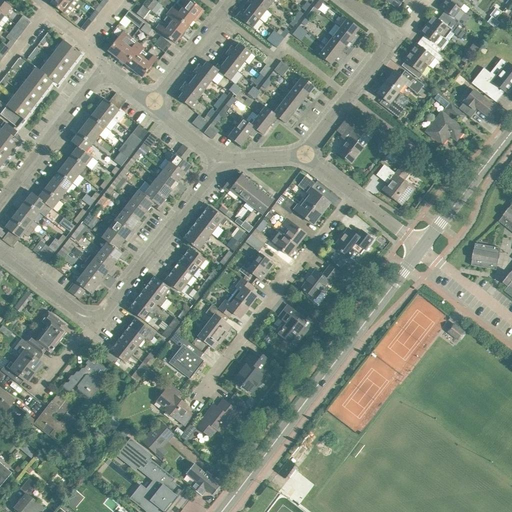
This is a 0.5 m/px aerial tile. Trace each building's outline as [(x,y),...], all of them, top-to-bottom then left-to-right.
[(11,7),(1,0),(0,0),(0,13),(4,16),(11,7)] [(74,7),(70,4),(64,0),(49,0),(48,1),(67,16),(74,7)] [(157,1),(155,0),(147,0),(144,5),(150,10),(157,1)] [(202,9),(190,0),(177,0),(177,2),(183,7),(182,8),(196,18),(197,16),(199,17),(204,11),(202,9)] [(266,10),(253,0),(249,0),(248,2),(251,5),(247,10),(259,19),(266,10)] [(274,1),(272,0),(253,0),(266,10),(274,1)] [(409,0),(385,0),(397,9),(402,2),(406,5),(409,0)] [(453,18),(460,9),(464,4),(457,0),(451,0),(450,2),(448,0),(444,0),(439,7),(445,11),(441,15),(455,26),(455,25),(458,22),(453,18)] [(305,11),(310,5),(307,2),(302,9),(305,11)] [(99,13),(104,7),(100,4),(95,10),(99,13)] [(150,10),(144,5),(136,14),(139,16),(141,13),(145,17),(150,10)] [(196,18),(182,8),(179,12),(173,7),(170,11),(189,26),(196,18)] [(491,17),(487,23),(495,29),(499,23),(495,20),(502,13),(496,8),(489,16),(491,17)] [(95,19),(99,13),(95,10),(91,16),(95,19)] [(259,19),(247,10),(243,15),(240,12),(237,16),(252,28),(258,20),(259,19)] [(315,13),(311,10),(306,16),(310,19),(315,13)] [(139,28),(144,23),(129,11),(124,16),(139,28)] [(189,26),(170,11),(166,15),(167,16),(164,21),(169,25),(182,35),(189,26)] [(299,20),(303,14),(300,11),(295,17),(299,20)] [(466,34),(455,25),(455,26),(441,15),(438,20),(433,15),(426,24),(445,39),(448,41),(454,34),(461,39),(466,34)] [(305,26),(310,19),(306,16),(301,23),(305,26)] [(293,27),(299,20),(295,17),(289,24),(293,27)] [(355,33),(359,28),(347,19),(340,28),(356,40),(359,36),(355,33)] [(84,32),(90,24),(86,21),(80,29),(84,32)] [(154,31),(146,24),(141,30),(150,36),(154,31)] [(182,35),(169,25),(166,29),(159,24),(156,28),(166,36),(175,44),(182,35)] [(445,39),(426,24),(420,32),(426,37),(423,41),(428,45),(438,54),(442,49),(448,41),(445,39)] [(17,40),(24,31),(19,28),(16,25),(9,34),(17,40)] [(296,38),(301,31),(297,28),(292,35),(296,38)] [(356,40),(340,28),(333,37),(345,47),(349,42),(352,44),(356,40)] [(284,39),(289,32),(286,29),(281,36),(284,39)] [(116,58),(131,38),(123,32),(108,51),(116,58)] [(43,45),(51,35),(48,33),(40,42),(43,45)] [(172,45),(161,36),(154,44),(165,53),(172,45)] [(279,45),(284,39),(281,36),(276,42),(279,45)] [(341,51),(345,47),(333,37),(326,46),(341,58),(345,54),(341,51)] [(125,64),(140,45),(136,42),(131,38),(116,58),(125,64)] [(24,119),(53,81),(57,85),(81,54),(83,55),(82,56),(83,56),(83,55),(64,40),(58,48),(40,71),(36,67),(7,106),(4,109),(0,114),(20,129),(26,121),(24,119)] [(443,57),(438,54),(428,45),(423,41),(420,44),(418,45),(416,43),(410,52),(424,63),(428,66),(429,66),(435,58),(439,62),(443,57)] [(11,48),(6,45),(2,42),(0,44),(0,47),(7,53),(11,48)] [(251,53),(239,43),(235,49),(232,46),(229,50),(244,62),(251,53)] [(147,53),(142,50),(144,48),(140,45),(125,64),(133,71),(143,58),(147,53)] [(341,58),(326,46),(319,55),(331,65),(335,60),(338,62),(341,58)] [(32,60),(39,50),(36,48),(28,58),(32,60)] [(244,62),(229,50),(226,54),(229,57),(225,62),(237,71),(244,62)] [(421,74),(428,66),(424,63),(410,52),(403,60),(408,64),(404,68),(412,74),(415,76),(418,79),(422,75),(421,74)] [(142,78),(157,58),(153,55),(148,62),(143,58),(133,71),(142,78)] [(465,55),(461,60),(466,64),(470,59),(465,55)] [(14,71),(22,61),(19,59),(11,68),(14,71)] [(215,68),(207,61),(203,67),(199,64),(197,68),(212,80),(218,72),(219,71),(215,68)] [(237,71),(225,62),(221,67),(218,64),(215,68),(219,71),(218,72),(230,81),(237,71)] [(483,68),(471,83),(486,95),(495,84),(506,92),(511,84),(511,66),(508,63),(496,78),(483,68)] [(278,73),(283,67),(279,64),(274,70),(278,73)] [(264,77),(271,68),(266,65),(259,73),(260,74),(264,77)] [(212,80),(197,68),(193,72),(197,75),(193,80),(205,89),(212,80)] [(424,85),(405,71),(413,77),(409,82),(395,70),(386,82),(398,92),(404,84),(417,94),(424,85)] [(276,76),(272,73),(267,80),(270,83),(276,76)] [(0,83),(3,86),(10,76),(7,74),(0,82),(0,83)] [(259,84),(264,77),(260,74),(255,81),(259,84)] [(314,87),(299,75),(296,80),(297,81),(294,86),(307,96),(314,87)] [(205,89),(193,80),(189,85),(186,82),(182,86),(198,98),(205,89)] [(265,89),(270,83),(267,80),(262,86),(265,89)] [(444,81),(440,86),(446,90),(450,85),(444,81)] [(405,109),(395,102),(401,94),(398,92),(386,82),(377,94),(391,105),(388,109),(379,103),(398,118),(405,109)] [(232,93),(237,87),(233,84),(228,90),(232,93)] [(198,98),(182,86),(179,90),(183,93),(179,98),(191,108),(198,98)] [(307,96),(294,86),(290,91),(287,90),(285,94),(300,105),(307,96)] [(235,96),(241,89),(237,87),(232,93),(235,96)] [(252,96),(257,89),(253,87),(248,93),(252,96)] [(255,99),(260,92),(257,89),(252,96),(255,99)] [(465,130),(448,117),(452,113),(461,120),(465,116),(457,109),(451,105),(452,104),(442,96),(443,94),(437,90),(428,102),(430,104),(433,99),(446,109),(443,113),(441,112),(432,124),(425,132),(442,145),(451,133),(457,138),(456,140),(456,141),(465,130)] [(494,107),(486,101),(483,97),(482,98),(472,91),(459,109),(470,118),(478,108),(487,116),(494,107)] [(114,106),(121,97),(116,93),(109,102),(114,106)] [(222,103),(227,96),(223,93),(218,100),(222,103)] [(300,105),(285,94),(281,98),(283,100),(280,104),(292,114),(300,105)] [(120,109),(126,100),(121,97),(114,106),(119,110),(120,109)] [(114,106),(109,102),(105,99),(103,101),(101,100),(97,105),(99,107),(98,108),(112,119),(116,114),(122,118),(126,113),(120,109),(119,110),(114,106)] [(228,108),(233,101),(230,99),(225,105),(228,108)] [(217,109),(222,103),(218,100),(213,107),(217,109)] [(292,114),(280,104),(276,110),(273,108),(271,112),(270,112),(277,117),(285,124),(292,114)] [(230,109),(228,108),(225,105),(218,115),(221,117),(224,120),(228,115),(226,114),(230,109)] [(270,112),(271,112),(262,105),(258,109),(261,111),(257,116),(270,126),(277,117),(270,112)] [(112,119),(98,108),(91,116),(106,127),(112,119)] [(210,119),(215,112),(211,109),(206,116),(210,119)] [(196,127),(203,118),(199,115),(192,123),(196,127)] [(216,124),(221,117),(218,115),(213,121),(216,124)] [(106,127),(91,116),(85,125),(99,136),(106,127)] [(270,126),(257,116),(253,121),(251,119),(248,123),(254,128),(257,131),(263,135),(270,126)] [(257,131),(254,128),(248,123),(240,117),(237,121),(239,123),(235,128),(247,137),(250,134),(253,137),(257,131)] [(200,130),(207,122),(203,118),(196,127),(200,130)] [(0,167),(20,142),(14,137),(18,132),(6,123),(0,131),(0,167)] [(363,148),(356,142),(364,133),(351,123),(341,137),(347,142),(339,153),(351,163),(363,148)] [(208,136),(215,128),(211,124),(204,133),(208,136)] [(99,136),(85,125),(78,133),(93,144),(99,136)] [(141,141),(148,132),(139,125),(132,134),(141,141)] [(212,140),(219,132),(219,131),(215,128),(208,136),(212,140)] [(247,137),(235,128),(231,133),(229,131),(226,135),(240,146),(247,137)] [(93,144),(78,133),(71,142),(78,147),(86,153),(93,144)] [(150,147),(158,138),(151,133),(144,142),(150,147)] [(135,150),(141,141),(132,134),(125,142),(135,150)] [(128,158),(135,150),(125,142),(119,151),(128,158)] [(180,158),(188,148),(183,144),(177,152),(175,154),(180,158)] [(92,158),(86,153),(78,147),(79,148),(73,156),(86,166),(92,158)] [(185,162),(186,162),(193,152),(188,148),(180,158),(185,162)] [(393,149),(387,157),(393,161),(398,153),(393,149)] [(136,159),(141,153),(137,150),(133,156),(136,159)] [(191,166),(186,162),(185,162),(180,158),(175,154),(169,162),(189,177),(192,173),(188,170),(191,166)] [(86,166),(73,156),(66,165),(79,175),(86,166)] [(189,177),(169,162),(165,159),(159,167),(163,170),(179,182),(182,178),(186,181),(189,177)] [(79,175),(66,165),(60,173),(73,183),(79,175)] [(123,175),(128,169),(125,166),(120,173),(123,175)] [(407,186),(408,184),(402,179),(408,172),(400,167),(395,174),(384,166),(377,175),(377,176),(384,166),(389,170),(384,177),(389,181),(382,190),(402,205),(413,191),(407,186)] [(179,182),(163,170),(157,178),(177,193),(179,189),(176,186),(179,182)] [(73,183),(60,173),(53,182),(66,192),(73,183)] [(238,196),(250,181),(242,174),(236,182),(231,178),(222,188),(228,192),(227,193),(235,200),(238,196)] [(330,203),(311,188),(315,183),(305,176),(298,186),(310,195),(305,201),(321,214),(330,203)] [(115,187),(119,181),(116,178),(111,184),(115,187)] [(177,193),(157,178),(150,186),(166,198),(169,194),(173,197),(177,193)] [(103,190),(108,184),(104,181),(100,187),(103,190)] [(246,202),(258,187),(250,181),(238,196),(246,202)] [(66,192),(53,182),(46,191),(59,200),(66,192)] [(166,198),(150,186),(145,182),(139,190),(144,194),(164,210),(167,205),(163,202),(166,198)] [(254,208),(266,193),(258,187),(246,202),(254,208)] [(164,210),(144,194),(139,190),(131,199),(147,211),(152,205),(155,208),(161,213),(164,210)] [(59,200),(46,191),(40,199),(38,198),(46,204),(46,205),(52,209),(59,200)] [(46,204),(38,198),(32,193),(25,201),(40,213),(46,205),(46,204)] [(103,203),(107,196),(104,193),(99,200),(103,203)] [(268,208),(274,200),(266,193),(254,208),(263,215),(268,208)] [(321,214),(305,201),(300,207),(287,197),(279,206),(289,213),(291,215),(295,210),(313,224),(321,214)] [(90,207),(95,201),(91,198),(87,204),(90,207)] [(147,211),(131,199),(124,209),(140,221),(144,215),(147,218),(150,214),(147,211)] [(40,213),(25,201),(19,210),(33,221),(40,213)] [(279,206),(275,203),(271,209),(284,219),(289,213),(279,206)] [(511,203),(508,208),(502,215),(503,216),(498,221),(511,232),(511,203)] [(227,220),(217,212),(209,206),(203,214),(217,225),(220,223),(223,226),(227,220)] [(140,221),(124,209),(116,218),(135,233),(142,223),(140,221)] [(30,226),(33,221),(19,210),(12,219),(31,233),(34,229),(30,226)] [(269,212),(265,217),(270,221),(274,216),(269,212)] [(96,217),(93,215),(89,213),(85,219),(91,224),(96,217)] [(217,225),(203,214),(196,222),(211,234),(217,225)] [(77,224),(82,218),(78,215),(73,221),(77,224)] [(63,218),(59,223),(67,229),(70,223),(63,218)] [(135,233),(116,218),(109,228),(125,240),(129,235),(132,237),(135,233)] [(31,233),(12,219),(5,227),(9,231),(14,234),(20,238),(24,234),(27,237),(31,233)] [(305,234),(286,219),(278,230),(297,245),(305,234)] [(245,221),(243,223),(243,222),(240,226),(248,233),(253,227),(245,221)] [(211,234),(196,222),(190,230),(205,241),(211,234)] [(120,246),(125,240),(109,228),(101,238),(107,242),(107,241),(127,257),(129,254),(123,249),(120,246)] [(361,255),(373,239),(361,230),(357,235),(348,228),(344,234),(341,239),(340,238),(334,246),(349,258),(355,250),(361,255)] [(268,240),(255,229),(251,235),(264,245),(268,240)] [(74,239),(79,233),(76,230),(71,237),(74,239)] [(205,241),(190,230),(184,239),(198,250),(205,241)] [(297,245),(278,230),(270,241),(288,256),(297,245)] [(7,244),(14,234),(9,231),(2,240),(7,244)] [(243,232),(241,235),(237,240),(241,243),(247,235),(243,232)] [(12,248),(18,240),(19,239),(20,238),(14,234),(7,244),(12,248)] [(264,245),(251,235),(245,242),(255,249),(258,252),(264,245)] [(55,252),(62,243),(58,241),(56,239),(49,247),(55,252)] [(234,251),(241,243),(237,240),(231,248),(234,251)] [(127,257),(107,241),(107,242),(101,250),(117,262),(120,258),(124,261),(127,257)] [(498,264),(499,255),(500,248),(475,243),(474,250),(473,250),(471,259),(472,259),(471,265),(496,270),(497,264),(498,264)] [(55,252),(49,247),(45,245),(38,254),(47,262),(55,252)] [(70,251),(67,249),(63,246),(58,253),(65,258),(70,251)] [(205,259),(198,254),(190,248),(184,256),(199,268),(205,259)] [(117,262),(101,250),(95,258),(115,273),(118,269),(114,266),(117,262)] [(274,264),(266,258),(260,253),(254,261),(268,272),(274,264)] [(115,273),(95,258),(91,255),(85,263),(89,266),(104,278),(108,274),(112,277),(115,273)] [(54,265),(59,259),(55,256),(51,263),(54,265)] [(199,268),(184,256),(178,264),(193,276),(199,268)] [(224,265),(228,259),(224,256),(220,262),(224,265)] [(268,272),(254,261),(247,270),(253,275),(261,281),(268,272)] [(193,276),(178,264),(172,272),(186,284),(193,276)] [(104,278),(89,266),(82,274),(102,289),(105,285),(101,282),(104,278)] [(315,298),(328,281),(331,283),(339,273),(329,266),(322,276),(315,270),(302,288),(303,289),(302,290),(304,291),(305,291),(315,298)] [(213,279),(218,273),(214,270),(209,276),(213,279)] [(186,284),(172,272),(165,280),(180,292),(186,284)] [(354,273),(352,276),(358,281),(364,274),(361,272),(354,273)] [(511,274),(510,273),(509,273),(502,282),(507,286),(503,291),(511,297),(511,274)] [(102,289),(82,274),(76,282),(81,286),(86,290),(92,294),(95,290),(99,293),(102,289)] [(170,288),(159,280),(154,276),(148,284),(163,296),(170,288)] [(208,284),(213,279),(209,276),(205,282),(208,284)] [(257,297),(251,292),(255,288),(242,278),(235,287),(237,289),(232,295),(249,307),(257,297)] [(74,295),(81,286),(76,282),(69,291),(74,295)] [(163,296),(148,284),(142,292),(157,304),(161,307),(167,299),(163,296)] [(79,299),(86,290),(81,286),(74,295),(79,299)] [(201,295),(205,289),(201,286),(197,292),(201,295)] [(157,304),(142,292),(136,300),(151,312),(157,304)] [(196,301),(201,295),(197,292),(192,297),(196,301)] [(240,318),(249,307),(232,295),(227,301),(225,300),(218,309),(229,318),(233,312),(240,318)] [(156,315),(151,312),(136,300),(129,309),(144,321),(149,315),(153,319),(156,315)] [(232,327),(220,318),(223,314),(228,318),(229,318),(218,309),(212,304),(205,313),(211,318),(206,325),(223,338),(232,327)] [(281,318),(273,328),(279,333),(279,334),(290,343),(291,342),(300,330),(304,333),(311,324),(319,331),(323,327),(298,306),(294,311),(288,306),(283,311),(287,314),(283,320),(281,318)] [(62,330),(66,325),(48,311),(40,321),(46,326),(43,330),(59,343),(66,333),(62,330)] [(181,319),(186,313),(183,311),(178,317),(181,319)] [(151,330),(144,324),(136,318),(130,326),(145,338),(151,330)] [(174,330),(178,324),(180,322),(175,318),(169,326),(174,330)] [(464,333),(453,324),(451,325),(448,329),(448,331),(458,340),(460,339),(464,335),(464,333)] [(215,349),(223,338),(206,325),(191,344),(203,353),(208,348),(205,345),(207,343),(215,349)] [(145,338),(130,326),(123,335),(138,346),(145,338)] [(167,338),(174,330),(169,326),(162,334),(167,338)] [(179,335),(184,329),(180,326),(175,332),(179,335)] [(51,353),(59,343),(43,330),(38,336),(32,331),(25,341),(35,349),(43,355),(47,350),(51,353)] [(200,358),(203,353),(191,344),(179,335),(175,332),(169,339),(180,347),(168,363),(182,373),(190,379),(204,361),(200,358)] [(138,346),(123,335),(117,342),(132,354),(138,346)] [(43,363),(31,354),(35,349),(25,341),(22,339),(14,349),(22,355),(18,359),(35,373),(43,363)] [(159,349),(163,343),(159,340),(155,346),(159,349)] [(132,354),(117,342),(110,351),(118,357),(125,362),(132,354)] [(154,355),(159,349),(155,346),(150,352),(154,355)] [(260,373),(269,361),(262,355),(260,357),(253,351),(244,362),(246,364),(233,381),(240,387),(242,385),(248,390),(253,383),(257,386),(265,377),(260,373)] [(146,365),(151,359),(147,356),(143,362),(146,365)] [(100,378),(107,369),(92,358),(97,362),(93,369),(90,369),(89,371),(85,368),(82,368),(79,371),(77,372),(74,375),(71,375),(68,379),(70,380),(68,382),(66,383),(66,382),(63,386),(70,392),(75,385),(77,386),(77,389),(89,398),(92,398),(101,386),(100,383),(96,380),(98,378),(100,378)] [(35,373),(18,359),(14,365),(8,361),(1,370),(12,379),(16,374),(28,383),(35,373)] [(142,371),(146,365),(143,362),(138,368),(142,371)] [(14,400),(0,388),(0,380),(4,375),(0,372),(0,407),(5,412),(14,400)] [(187,405),(175,396),(178,391),(170,384),(157,402),(165,409),(164,410),(184,426),(193,415),(187,410),(185,411),(184,410),(187,405)] [(58,441),(75,419),(67,413),(74,405),(66,399),(60,407),(52,401),(35,422),(44,429),(47,425),(54,430),(50,435),(58,441)] [(225,427),(237,411),(223,400),(214,411),(210,408),(197,426),(211,437),(221,424),(225,427)] [(243,413),(248,406),(243,402),(238,409),(243,413)] [(255,404),(251,409),(256,412),(260,407),(255,404)] [(161,422),(144,441),(156,452),(173,433),(161,422)] [(185,435),(182,439),(187,443),(190,439),(185,435)] [(18,438),(13,444),(32,460),(37,453),(18,438)] [(131,438),(118,453),(153,480),(135,502),(147,511),(146,511),(163,511),(165,511),(166,511),(173,504),(184,489),(184,488),(183,489),(173,481),(175,479),(150,459),(153,455),(131,438)] [(41,454),(38,458),(43,462),(46,458),(41,454)] [(101,462),(95,469),(100,473),(99,474),(100,474),(107,465),(106,465),(101,462)] [(0,486),(12,473),(0,463),(0,486)] [(206,489),(213,495),(220,486),(193,463),(186,472),(195,480),(190,486),(201,495),(206,489)] [(41,511),(44,509),(29,496),(38,486),(29,478),(20,489),(26,494),(15,508),(19,511),(41,511)] [(76,492),(67,503),(75,509),(84,498),(76,492)]
